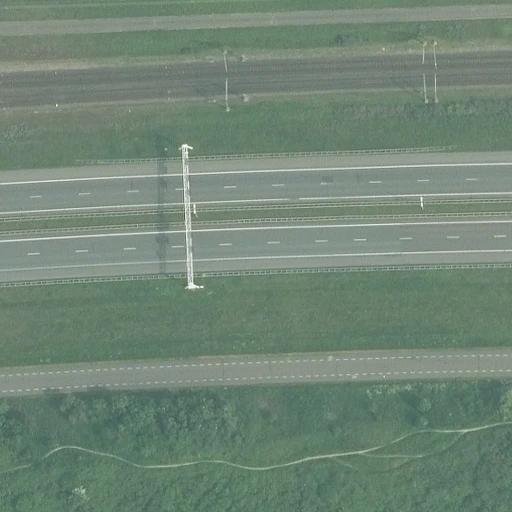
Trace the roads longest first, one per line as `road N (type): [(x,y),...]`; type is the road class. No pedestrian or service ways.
road 1 (unclassified): [(0,387),(511,365)]
road 2 (trunk): [(511,180),(0,200)]
road 3 (trunk): [(0,256),(511,238)]
